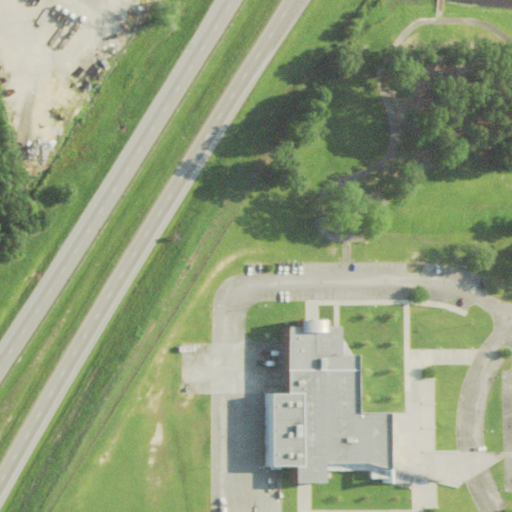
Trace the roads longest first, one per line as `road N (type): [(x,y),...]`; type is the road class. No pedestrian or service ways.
road 1 (motorway): [(0,482),(277,24)]
road 2 (motorway): [(231,0),(0,366)]
